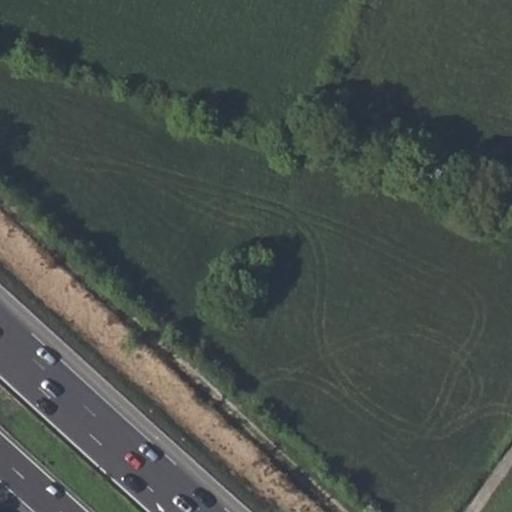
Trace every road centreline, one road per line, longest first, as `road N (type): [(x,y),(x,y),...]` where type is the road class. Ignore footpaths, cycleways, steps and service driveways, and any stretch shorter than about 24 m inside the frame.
road 1 (track): [(0,205),(100,304),(344,511)]
road 2 (trunk): [(191,511),(0,337)]
